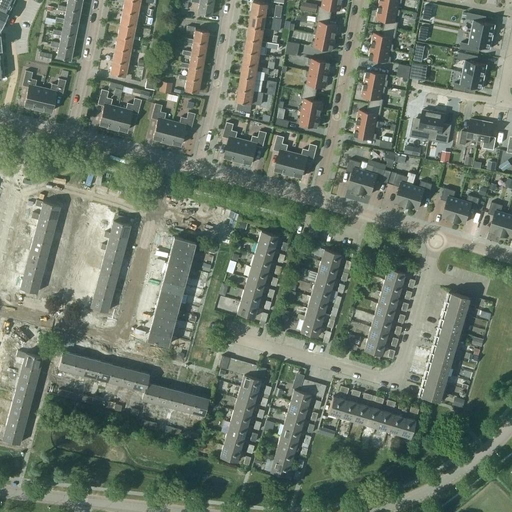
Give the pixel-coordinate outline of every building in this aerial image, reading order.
[(0,0),(0,21),(9,0),(13,0),(15,1),(15,0),(0,0)] [(65,7),(80,10),(81,0),(66,0),(66,5),(65,7)] [(124,0),(122,10),(137,13),(140,1),(135,0),(124,0)] [(198,0),(197,11),(213,13),(215,0),(198,0)] [(252,13),(267,16),(269,3),(254,0),(252,13)] [(340,10),(342,0),(323,0),(322,6),(319,5),(318,13),(331,16),(333,9),(340,10)] [(380,0),(379,5),(398,9),(399,2),(402,3),(402,0),(380,0)] [(318,4),(310,3),(309,11),(316,12),(318,4)] [(63,19),(77,22),(80,10),(65,7),(66,5),(58,4),(57,8),(65,9),(63,17),(63,19)] [(401,9),(398,9),(379,5),(377,19),(385,20),(383,27),(397,30),(398,22),(396,21),(397,15),(400,15),(401,9)] [(120,23),(134,26),(137,13),(122,10),(120,23)] [(252,13),(250,26),(265,28),(266,22),(269,23),(270,16),(267,16),(252,13)] [(330,23),(331,16),(318,13),(316,21),(319,22),(318,28),(315,28),(314,33),(317,34),(335,37),(338,24),(330,23)] [(61,31),(75,34),(77,22),(63,19),(63,17),(56,16),(55,19),(55,20),(63,21),(61,29),(61,31)] [(274,17),(272,29),(280,30),(282,19),(274,17)] [(496,24),(485,22),(474,19),(473,20),(471,31),(494,36),(496,24)] [(117,35),(132,38),(134,26),(120,23),(117,35)] [(262,41),(265,28),(250,26),(248,38),(262,41)] [(194,27),(184,88),(199,91),(210,30),(194,27)] [(395,38),(397,30),(383,27),(382,34),(374,33),(372,46),(390,49),(393,50),(394,44),(391,44),(393,37),(395,38)] [(58,44),(72,46),(75,34),(61,31),(61,29),(53,28),(52,32),(60,33),(59,41),(58,44)] [(491,48),(494,36),(471,31),(468,43),(468,44),(480,46),(491,48)] [(333,50),(335,37),(317,34),(315,41),(313,40),(312,46),(333,50)] [(115,47),(129,50),(132,38),(117,35),(115,47)] [(267,47),(268,42),(262,41),(248,38),(245,51),(260,53),(262,46),(267,47)] [(58,44),(59,41),(51,40),(50,44),(58,45),(56,56),(70,59),(72,46),(58,44)] [(372,46),(369,58),(391,62),(392,56),(389,56),(390,49),(372,46)] [(112,60),(127,63),(129,50),(115,47),(112,60)] [(258,66),(260,53),(245,51),(243,63),(258,66)] [(311,64),(310,71),(328,74),(331,62),(309,58),(308,64),(311,64)] [(465,60),(463,71),(485,76),(488,64),(477,62),(465,59),(465,60)] [(124,75),(127,63),(112,60),(109,72),(124,75)] [(269,68),(258,66),(243,63),(241,76),(256,78),(257,71),(268,73),(269,68)] [(38,109),(43,88),(35,86),(37,80),(31,79),(33,72),(26,70),(22,85),(29,87),(24,105),(38,108),(38,109)] [(308,76),(307,83),(305,82),(303,90),(316,93),(318,86),(326,87),(328,74),(310,71),(307,70),(306,76),(308,76)] [(367,70),(365,82),(383,86),(385,79),(387,80),(388,74),(367,70)] [(410,72),(398,70),(397,76),(409,78),(410,72)] [(455,82),(454,88),(465,91),(467,85),(476,87),(483,88),(485,76),(463,71),(460,83),(455,82)] [(254,91),(256,78),(241,76),(239,88),(254,91)] [(43,88),(38,109),(38,108),(52,112),(56,93),(62,95),(66,80),(59,79),(58,85),(52,84),(51,89),(43,88)] [(269,91),(276,93),(279,80),(272,79),(269,91)] [(162,80),(161,90),(173,91),(173,80),(162,80)] [(386,87),(383,86),(365,82),(362,96),(370,97),(369,104),(382,107),(384,99),(381,98),(382,92),(385,92),(386,87)] [(148,99),(149,92),(133,88),(132,94),(148,99)] [(251,104),(262,105),(264,92),(254,91),(239,88),(236,101),(251,104)] [(113,128),(118,107),(111,105),(112,99),(107,97),(109,91),(102,89),(98,104),(104,106),(99,124),(112,127),(112,128),(113,128)] [(315,100),(316,93),(303,90),(301,98),(304,99),(303,105),(300,105),(299,110),(302,111),(320,114),(323,101),(315,100)] [(118,107),(113,128),(113,127),(127,131),(132,113),(138,114),(142,100),(135,98),(133,104),(128,103),(126,109),(118,107)] [(167,142),(172,121),(165,119),(166,113),(161,111),(162,105),(156,103),(152,118),(158,120),(153,138),(166,141),(166,142),(167,142)] [(381,115),(382,107),(369,104),(367,111),(359,110),(357,123),(376,126),(378,127),(379,121),(377,120),(378,114),(381,115)] [(415,122),(412,134),(419,135),(429,137),(431,132),(434,112),(423,110),(421,123),(415,122)] [(298,117),(297,123),(318,127),(320,114),(302,111),(301,118),(298,117)] [(172,121),(167,142),(167,141),(181,145),(185,127),(191,129),(195,114),(188,112),(187,118),(181,117),(180,123),(172,121)] [(431,132),(429,137),(440,139),(446,141),(449,128),(443,127),(445,114),(434,112),(431,132)] [(278,118),(276,124),(288,127),(289,121),(278,118)] [(478,141),(482,121),(471,119),(468,132),(462,131),(460,143),(466,144),(467,139),(478,141)] [(482,121),(478,141),(484,142),(483,148),(494,150),(496,137),(490,136),(493,123),(482,121)] [(238,161),(243,139),(236,137),(237,132),(232,130),(233,124),(227,122),(223,137),(229,138),(224,157),(238,160),(238,161)] [(357,123),(355,135),(376,139),(377,134),(374,133),(376,126),(357,123)] [(243,139),(238,161),(239,160),(252,164),(257,146),(263,147),(267,132),(260,131),(258,137),(253,136),(251,141),(243,139)] [(289,173),(294,152),(287,150),(288,144),(283,143),(284,137),(277,135),(274,149),(280,151),(275,170),(289,173)] [(393,142),(381,140),(380,146),(392,148),(393,142)] [(294,152),(289,173),(303,177),(307,158),(314,160),(317,145),(311,143),(309,150),(303,148),(302,153),(294,152)] [(451,152),(443,150),(441,161),(449,162),(451,152)] [(360,191),(366,169),(360,168),(361,162),(350,159),(347,170),(352,171),(348,187),(360,191)] [(366,169),(360,191),(372,194),(376,179),(388,183),(392,171),(385,169),(387,164),(369,159),(366,169)] [(503,171),(511,165),(508,160),(499,166),(503,171)] [(497,162),(489,161),(487,169),(495,170),(497,162)] [(407,205),(413,184),(407,182),(409,176),(398,173),(394,185),(399,186),(395,202),(407,205)] [(413,184),(407,205),(419,209),(424,194),(429,195),(432,184),(421,180),(420,186),(413,184)] [(481,186),(479,194),(486,196),(488,188),(481,186)] [(8,204),(0,202),(0,204),(0,209),(12,211),(16,188),(10,187),(8,204)] [(454,219),(461,198),(454,196),(456,191),(445,187),(441,198),(447,200),(442,216),(454,219)] [(461,198),(454,219),(466,223),(471,208),(476,210),(480,198),(469,194),(467,200),(461,198)] [(57,219),(60,206),(36,200),(35,204),(42,206),(39,214),(57,219)] [(501,234),(508,212),(502,210),(503,205),(492,201),(488,213),(494,215),(489,230),(501,234)] [(93,202),(89,220),(97,221),(100,204),(93,202)] [(19,230),(22,212),(13,211),(11,229),(19,230)] [(54,231),(57,219),(39,214),(33,212),(31,217),(38,219),(36,226),(54,231)] [(511,213),(508,212),(501,234),(511,236),(511,213)] [(110,233),(127,238),(131,225),(113,220),(110,233)] [(87,225),(85,233),(98,236),(100,228),(87,225)] [(51,243),(54,231),(36,226),(33,238),(51,243)] [(258,242),(274,247),(278,235),(261,230),(258,242)] [(124,250),(127,240),(127,238),(110,233),(105,232),(104,236),(109,237),(107,245),(124,250)] [(8,235),(4,249),(10,251),(13,237),(8,235)] [(47,255),(51,243),(33,238),(30,250),(47,255)] [(172,238),(169,246),(192,253),(194,244),(172,238)] [(271,259),(274,247),(258,242),(254,254),(271,259)] [(121,262),(124,250),(107,245),(102,244),(101,248),(105,249),(103,257),(121,262)] [(169,246),(167,255),(190,261),(192,253),(169,246)] [(321,261),(338,266),(341,254),(325,249),(321,261)] [(44,267),(47,255),(30,250),(26,263),(44,267)] [(267,271),(271,259),(254,254),(251,266),(267,271)] [(167,255),(165,263),(188,269),(190,261),(167,255)] [(117,274),(121,262),(103,257),(100,269),(117,274)] [(334,278),(338,266),(321,261),(318,273),(334,278)] [(41,280),(44,267),(26,263),(23,275),(41,280)] [(165,263),(163,272),(185,278),(188,269),(165,263)] [(264,282),(267,271),(251,266),(247,277),(264,282)] [(385,279),(401,284),(405,272),(388,267),(385,279)] [(114,286),(117,274),(100,269),(97,282),(114,286)] [(163,272),(160,280),(183,286),(185,278),(163,272)] [(331,289),(334,278),(318,273),(314,284),(331,289)] [(37,292),(41,280),(23,275),(20,287),(37,292)] [(260,294),(264,282),(247,277),(244,289),(260,294)] [(381,291),(398,296),(401,284),(385,279),(381,291)] [(160,280),(158,288),(181,294),(183,286),(160,280)] [(111,298),(114,286),(97,282),(94,294),(111,298)] [(327,301),(331,289),(314,284),(311,296),(327,301)] [(158,288),(156,296),(178,303),(181,294),(158,288)] [(257,306),(260,294),(244,289),(240,301),(257,306)] [(378,303),(394,308),(398,296),(381,291),(378,303)] [(445,300),(469,307),(472,298),(448,291),(445,300)] [(108,311),(111,298),(94,294),(90,306),(108,311)] [(156,296),(154,305),(176,311),(178,303),(156,296)] [(324,313),(327,301),(311,296),(307,308),(324,313)] [(467,316),(469,307),(445,300),(443,309),(467,316)] [(253,318),(257,306),(240,301),(237,313),(253,318)] [(374,315),(391,319),(394,308),(378,303),(374,315)] [(154,305),(151,313),(174,319),(176,311),(154,305)] [(321,324),(324,313),(307,308),(304,319),(321,324)] [(464,324),(467,316),(443,309),(440,317),(464,324)] [(402,334),(406,313),(400,312),(396,333),(402,334)] [(151,313),(149,322),(172,328),(174,319),(151,313)] [(371,326),(388,331),(391,319),(374,315),(371,326)] [(462,333),(464,324),(440,317),(438,326),(462,333)] [(317,336),(321,324),(304,319),(300,331),(317,336)] [(149,322),(147,330),(169,336),(172,328),(149,322)] [(367,338),(384,343),(388,331),(371,326),(367,338)] [(459,341),(462,333),(438,326),(435,334),(459,341)] [(147,330),(145,339),(167,345),(169,336),(147,330)] [(347,348),(355,350),(359,335),(352,333),(347,348)] [(457,350),(459,341),(435,334),(433,343),(457,350)] [(475,336),(473,342),(483,344),(485,338),(475,336)] [(381,355),(384,343),(367,338),(364,350),(381,355)] [(454,358),(457,350),(433,343),(430,351),(454,358)] [(65,349),(58,372),(63,373),(64,368),(72,370),(77,352),(65,349)] [(40,369),(43,357),(35,354),(29,353),(26,352),(18,350),(16,355),(25,357),(23,364),(40,369)] [(452,366),(454,358),(430,351),(428,360),(452,366)] [(72,370),(71,375),(76,377),(77,372),(84,374),(89,356),(77,352),(72,370)] [(222,354),(220,365),(228,367),(230,356),(222,354)] [(84,374),(83,378),(88,380),(89,375),(96,377),(101,359),(89,356),(84,374)] [(96,377),(94,385),(99,386),(101,379),(108,381),(113,362),(101,359),(96,377)] [(449,375),(452,366),(428,360),(426,368),(449,375)] [(108,381),(106,388),(111,389),(113,382),(120,384),(126,365),(113,362),(108,381)] [(265,376),(268,367),(256,363),(253,371),(265,376)] [(37,381),(40,369),(23,364),(19,377),(37,381)] [(120,385),(118,391),(123,393),(125,385),(132,387),(138,368),(126,365),(120,384),(120,385)] [(138,368),(132,387),(144,390),(149,372),(138,368)] [(447,383),(449,375),(426,368),(423,376),(447,383)] [(302,384),(305,373),(297,371),(294,382),(302,384)] [(149,372),(144,390),(156,394),(161,375),(149,372)] [(249,376),(244,374),(241,386),(257,391),(261,379),(255,377),(249,376)] [(156,394),(155,396),(167,400),(173,378),(161,375),(156,394)] [(444,392),(447,383),(423,376),(421,385),(444,392)] [(34,393),(37,381),(19,377),(16,389),(34,393)] [(167,400),(165,407),(170,408),(173,401),(179,403),(186,381),(173,378),(167,400)] [(179,403),(177,410),(182,412),(185,404),(191,406),(197,384),(186,381),(179,403)] [(442,401),(444,392),(421,385),(418,394),(442,401)] [(254,403),(257,391),(241,386),(237,398),(254,403)] [(306,392),(300,390),(294,388),(291,400),(307,405),(311,393),(306,392)] [(30,406),(34,393),(16,389),(13,401),(30,406)] [(107,405),(122,410),(123,404),(116,402),(118,396),(111,394),(107,405)] [(340,417),(345,400),(333,396),(328,413),(340,417)] [(250,414),(254,403),(237,398),(234,409),(250,414)] [(304,417),(307,405),(291,400),(287,412),(304,417)] [(345,400),(340,417),(352,420),(357,403),(345,400)] [(27,418),(30,406),(13,401),(10,413),(27,418)] [(357,403),(352,420),(363,423),(368,407),(357,403)] [(368,407),(363,423),(375,427),(380,410),(368,407)] [(417,414),(415,420),(420,422),(424,410),(419,408),(417,414)] [(230,421),(247,426),(250,414),(234,409),(230,421)] [(380,410),(375,427),(387,430),(392,414),(380,410)] [(301,429),(304,417),(287,412),(284,424),(301,429)] [(24,430),(27,418),(10,413),(7,425),(24,430)] [(392,414),(387,430),(398,434),(403,417),(392,414)] [(403,417),(398,434),(410,437),(415,421),(403,417)] [(244,437),(244,438),(247,426),(230,421),(227,433),(244,437)] [(297,440),(301,429),(284,424),(280,435),(297,440)] [(21,443),(24,430),(7,425),(3,438),(21,443)] [(240,450),(244,438),(244,437),(227,433),(223,444),(240,449),(240,450)] [(294,452),(297,440),(280,435),(277,447),(294,452)] [(237,461),(240,450),(240,449),(223,444),(220,456),(237,461)] [(290,464),(294,452),(277,447),(274,459),(290,464)] [(287,476),(290,464),(274,459),(270,471),(287,476)]
